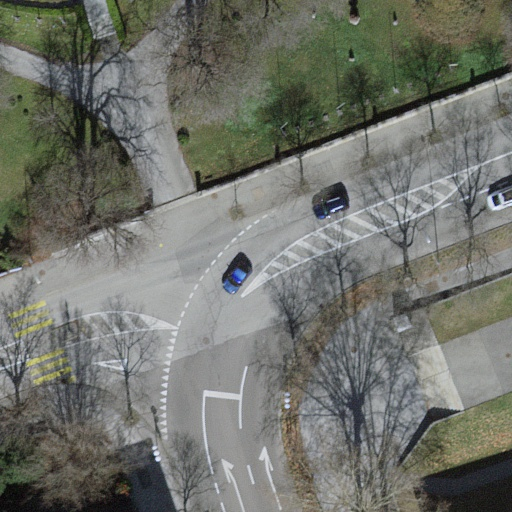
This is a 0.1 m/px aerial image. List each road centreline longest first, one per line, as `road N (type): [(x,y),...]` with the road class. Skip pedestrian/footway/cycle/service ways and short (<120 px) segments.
road 1 (tertiary): [(511,166),(332,234),(265,284),(228,340)]
road 2 (tertiary): [(0,355),(108,321),(173,325),(228,340)]
road 3 (tertiary): [(228,340),(226,445),(245,511)]
